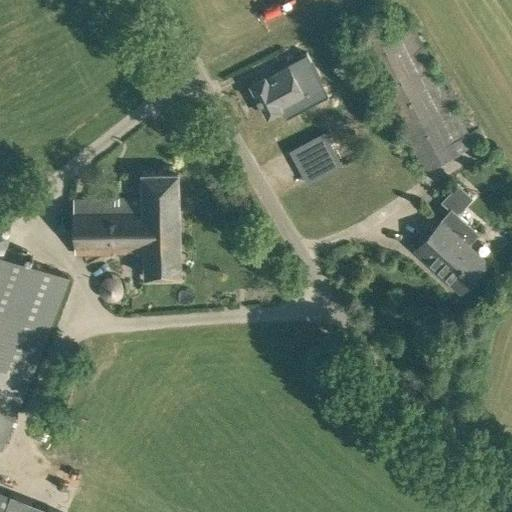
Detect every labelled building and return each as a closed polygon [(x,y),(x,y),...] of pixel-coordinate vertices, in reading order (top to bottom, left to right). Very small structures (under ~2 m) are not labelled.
[(399,32),(393,20),(357,39),(423,171),(460,153),(460,152),(486,139),(480,126),(469,132),(426,49),(430,47),(417,22),(399,32)] [(297,79),(289,65),(266,77),(265,75),(250,82),(268,116),(283,108),(282,106),(305,93),(304,93),(322,83),(315,70),(297,79)] [(340,167),(324,137),(311,144),(327,173),(340,167)] [(177,170),(173,165),(164,165),(160,171),(142,171),(143,197),(74,199),(75,253),(144,252),(145,275),(147,275),(148,279),(158,279),(159,274),(181,274),(178,170),(177,170)] [(464,189),(457,182),(440,200),(451,210),(420,244),(432,256),(428,260),(441,272),(445,268),(464,285),(486,261),(467,244),(478,232),(458,214),(475,195),(467,187),(464,189)] [(0,446),(2,447),(35,362),(69,276),(2,250),(9,232),(0,228),(0,446)] [(0,511),(4,511),(12,493),(0,488),(0,511)] [(46,511),(55,511),(57,505),(25,497),(23,506),(46,511)]
